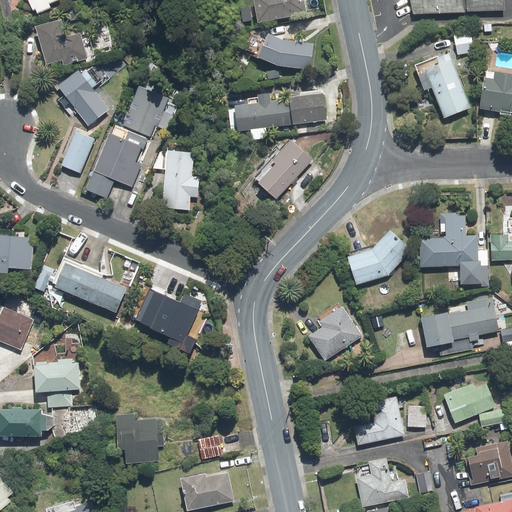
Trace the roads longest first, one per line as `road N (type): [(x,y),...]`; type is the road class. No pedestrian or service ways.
road 1 (residential): [(10,110),(11,167),(33,192),(257,292)]
road 2 (residential): [(257,292),(256,341),(291,511)]
road 3 (residential): [(352,0),(372,101),(359,168)]
road 4 (residential): [(359,168),(257,292)]
road 5 (residential): [(511,163),(359,168)]
